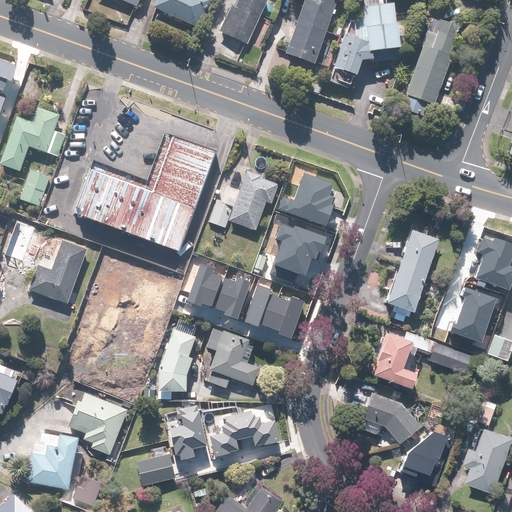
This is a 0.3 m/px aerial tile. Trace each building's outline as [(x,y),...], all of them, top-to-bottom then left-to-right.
[(214,0),(159,0),(156,7),(202,28),(214,0)] [(249,43),(270,1),(277,4),(278,0),(241,0),(238,7),(234,5),(222,30),(249,43)] [(339,0),(307,0),(289,53),(318,63),(339,0)] [(397,3),(366,6),(367,18),(353,19),(347,35),(332,79),(340,83),(342,78),(352,83),(357,72),(361,74),(366,59),(377,58),(377,50),(405,47),(402,22),(399,22),(397,3)] [(461,24),(440,18),(408,94),(410,95),(405,106),(426,115),(431,103),(436,105),(453,61),(455,62),(457,57),(452,56),(461,24)] [(0,59),(0,90),(3,92),(8,79),(11,80),(16,66),(0,59)] [(35,121),(19,116),(2,164),(21,171),(30,147),(60,157),(68,135),(61,133),(66,121),(60,119),(62,114),(40,107),(35,121)] [(96,162),(79,209),(191,247),(225,151),(181,135),(163,185),(96,162)] [(268,201),(275,203),(283,181),(250,169),(232,220),(259,229),(268,201)] [(52,178),(32,170),(21,199),(41,206),(52,178)] [(332,181),(302,170),(291,198),(283,195),(278,207),(322,223),(333,195),(327,193),(332,181)] [(235,206),(218,199),(210,222),(227,228),(235,206)] [(40,228),(12,218),(8,231),(13,233),(5,254),(28,262),(40,228)] [(281,238),(269,272),(295,282),(298,272),(303,274),(310,257),(315,259),(325,234),(293,222),(292,225),(280,221),(274,236),(281,238)] [(411,316),(413,308),(417,309),(441,238),(414,229),(389,300),(396,302),(394,311),(411,316)] [(485,255),(477,276),(510,289),(511,285),(511,266),(509,265),(511,256),(511,243),(494,237),(493,242),(482,237),(476,251),(485,255)] [(41,264),(31,289),(70,303),(90,247),(65,238),(54,268),(41,264)] [(201,265),(189,301),(201,305),(202,303),(212,307),(222,276),(214,273),(215,270),(201,265)] [(224,314),(237,318),(249,282),(235,277),(234,281),(225,278),(215,309),(225,312),(224,314)] [(257,283),(244,322),(258,327),(259,323),(269,327),(279,298),(270,295),(272,288),(257,283)] [(452,325),(450,332),(481,342),(495,299),(464,288),(461,296),(466,298),(456,326),(452,325)] [(106,289),(94,327),(119,336),(116,344),(140,352),(155,305),(106,289)] [(279,333),(291,337),(303,301),(290,296),(288,300),(279,298),(269,327),(279,331),(279,333)] [(199,335),(195,334),(198,325),(178,319),(176,329),(164,360),(163,369),(160,369),(160,379),(160,389),(190,390),(191,370),(192,370),(196,357),(193,356),(199,335)] [(252,339),(216,327),(209,347),(219,350),(213,369),(215,370),(211,381),(228,387),(232,376),(255,384),(261,366),(245,361),(252,339)] [(416,339),(391,330),(377,372),(416,385),(420,370),(407,366),(416,339)] [(511,337),(497,334),(493,353),(511,358),(511,337)] [(479,358),(423,336),(419,346),(433,352),(430,359),(472,375),(479,358)] [(13,404),(21,380),(15,378),(17,369),(0,363),(0,409),(7,412),(10,403),(13,404)] [(404,400),(400,399),(402,392),(395,389),(392,397),(375,391),(368,413),(385,423),(402,442),(424,423),(404,400)] [(83,391),(71,424),(89,432),(86,438),(97,443),(95,447),(112,454),(130,409),(83,391)] [(492,423),(500,403),(483,397),(476,417),(492,423)] [(180,407),(184,423),(170,426),(177,458),(195,454),(193,445),(206,442),(197,403),(180,407)] [(278,437),(273,417),(261,420),(259,413),(255,414),(253,407),(223,414),(224,420),(221,421),(223,429),(209,433),(214,452),(238,446),(235,437),(251,433),(254,443),(278,437)] [(511,453),(511,434),(491,426),(489,429),(484,427),(477,446),(475,446),(468,464),(474,466),(468,481),(497,492),(511,453)] [(450,432),(438,428),(438,429),(437,429),(437,430),(437,431),(436,432),(435,433),(435,434),(434,434),(433,435),(432,436),(432,437),(431,437),(430,437),(430,438),(429,438),(428,439),(427,439),(426,440),(425,440),(424,440),(423,441),(422,441),(421,441),(420,441),(419,441),(418,441),(417,441),(416,441),(415,441),(414,441),(404,468),(420,474),(422,468),(432,472),(439,453),(442,454),(450,432)] [(37,443),(31,483),(72,489),(75,471),(81,472),(84,451),(81,451),(83,436),(63,433),(63,435),(42,432),(40,444),(37,443)] [(137,459),(142,482),(174,474),(169,451),(137,459)] [(83,474),(74,497),(96,505),(104,482),(83,474)] [(275,511),(282,502),(262,488),(249,507),(230,493),(217,511),(275,511)] [(0,511),(37,511),(19,492),(8,503),(6,501),(0,506),(0,511)]
